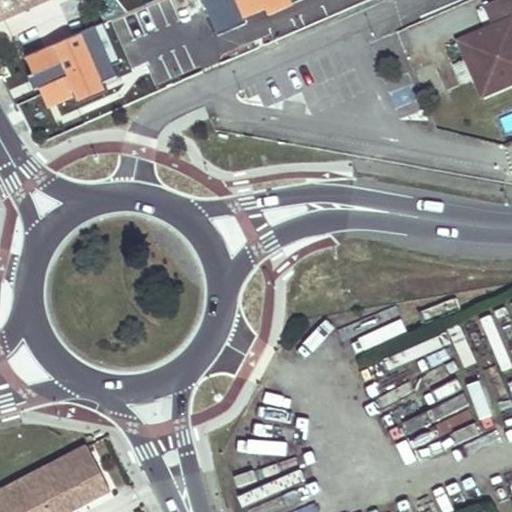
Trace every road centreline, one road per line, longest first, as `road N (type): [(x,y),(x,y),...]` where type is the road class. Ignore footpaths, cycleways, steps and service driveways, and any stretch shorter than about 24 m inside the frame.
road 1 (secondary): [(409,215),(320,192),(178,211)]
road 2 (secondary): [(224,296),(249,256),(270,240),(332,221),(409,215)]
road 3 (secondary): [(199,511),(181,422),(192,366)]
road 4 (secondary): [(100,388),(181,511)]
road 5 (secondary): [(96,200),(40,178),(0,134)]
